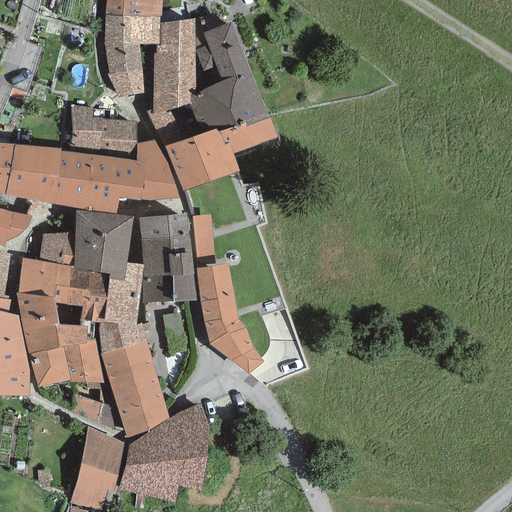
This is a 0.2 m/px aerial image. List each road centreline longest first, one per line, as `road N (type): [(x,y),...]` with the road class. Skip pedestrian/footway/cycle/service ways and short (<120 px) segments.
road 1 (unclassified): [(323,511),(271,409),(239,379),(209,373)]
road 2 (residential): [(511,65),(411,0)]
